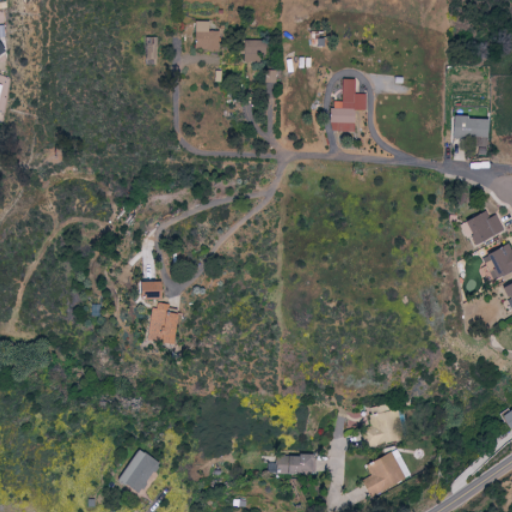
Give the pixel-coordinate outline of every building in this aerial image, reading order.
[(218,32),(207,31),(207,22),(193,22),(193,50),(218,50),(218,32)] [(243,41),(243,64),(264,63),(263,40),(243,41)] [(364,95),(352,94),(353,80),(340,79),(339,102),(330,102),(330,132),(354,132),(354,110),(364,111),(364,95)] [(487,119),(451,118),(451,139),(472,140),(472,148),(487,148),(487,119)] [(495,215),(486,218),(484,212),(461,221),(470,245),(501,234),(495,215)] [(511,249),(509,250),(507,245),(483,255),(493,279),(511,270),(511,249)] [(511,281),(500,286),(509,311),(511,309),(511,281)] [(157,282),(135,283),(135,299),(158,299),(157,282)] [(169,307),(150,305),(146,342),(172,345),(176,315),(168,314),(169,307)] [(399,442),(394,414),(388,415),(386,405),(368,408),(371,427),(365,428),(368,447),(399,442)] [(509,432),(511,430),(511,407),(499,416),(509,432)] [(137,495),(157,464),(135,450),(116,481),(137,495)] [(410,479),(398,450),(365,463),(371,479),(361,482),(367,496),(410,479)] [(308,456),(274,457),(274,474),(309,474),(308,456)]
